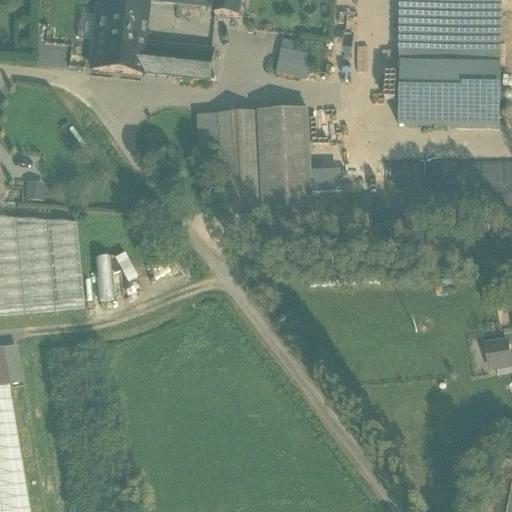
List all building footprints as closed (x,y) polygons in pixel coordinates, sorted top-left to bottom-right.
[(148,0),(99,0),(93,71),(142,76),(143,54),(148,3),(148,0)] [(202,0),(148,0),(148,3),(202,8),(202,0)] [(239,0),(202,0),(202,8),(216,9),(215,19),(237,21),(239,0)] [(450,68),(451,0),(401,0),(400,67),(450,68)] [(451,0),(450,68),(501,69),(502,0),(451,0)] [(38,44),(37,65),(67,67),(68,45),(38,44)] [(306,58),(281,53),(276,77),(300,82),(306,58)] [(211,60),(143,54),(142,76),(209,82),(211,60)] [(450,68),(400,67),(399,129),(500,130),(501,69),(450,68)] [(308,114),(258,117),(263,216),(313,214),(312,199),(311,176),(308,114)] [(258,117),(218,118),(220,150),(223,218),(263,216),(258,117)] [(218,118),(197,119),(199,152),(220,150),(218,118)] [(340,175),(311,176),(312,199),(341,197),(340,175)] [(77,230),(0,224),(0,320),(85,312),(77,230)] [(108,264),(96,265),(101,311),(113,310),(108,264)] [(508,345),(490,348),(494,371),(511,368),(508,345)] [(19,353),(5,355),(11,391),(24,389),(19,353)] [(5,354),(0,354),(0,394),(11,393),(11,391),(5,355),(5,354)] [(28,511),(11,393),(0,394),(0,511),(28,511)]
